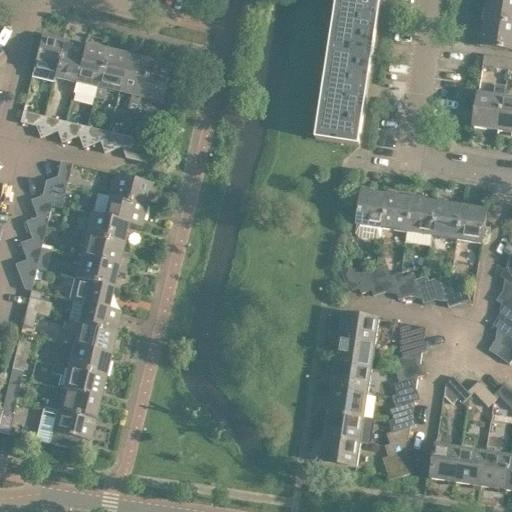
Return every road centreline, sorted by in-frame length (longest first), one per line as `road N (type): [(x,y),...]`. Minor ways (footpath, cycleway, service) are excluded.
road 1 (residential): [(511,176),(405,159),(430,0)]
road 2 (tertiary): [(165,511),(53,493),(0,497)]
